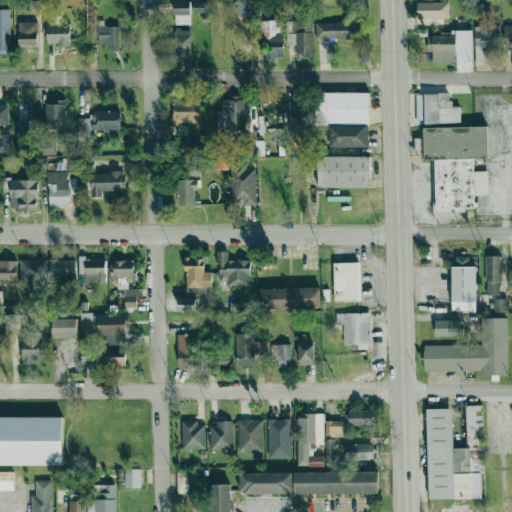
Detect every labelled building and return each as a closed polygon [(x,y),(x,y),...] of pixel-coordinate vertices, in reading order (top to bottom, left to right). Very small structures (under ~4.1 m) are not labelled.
[(251,0),(243,0),(236,0),(237,16),(252,15),(251,0)] [(41,12),(41,1),(28,1),(28,13),(41,12)] [(174,25),(191,24),(190,2),(173,2),(174,25)] [(193,13),(207,13),(207,3),(193,2),(193,13)] [(449,18),(448,2),(417,2),(417,18),(449,18)] [(490,15),(490,4),(475,4),(476,16),(490,15)] [(0,9),(0,52),(11,52),(10,10),(0,9)] [(265,60),(283,59),(282,27),(276,27),(275,20),(258,21),(259,40),(264,39),(265,60)] [(313,57),(312,20),(286,21),(286,46),(296,45),(296,57),(313,57)] [(315,22),(316,40),(359,39),(358,21),(315,22)] [(37,22),(18,22),(18,47),(37,47),(37,22)] [(46,24),(47,44),(57,44),(57,47),(70,47),(69,24),(46,24)] [(475,25),(474,65),(491,66),(491,49),(499,50),(499,26),(475,25)] [(118,48),(118,26),(98,26),(98,48),(118,48)] [(190,30),(172,30),(172,57),(191,57),(190,30)] [(472,61),(472,30),(451,31),(451,36),(427,36),(427,52),(433,52),(433,62),(472,61)] [(369,93),(318,92),(318,124),(369,124),(369,93)] [(416,94),(417,124),(461,123),(460,106),(450,107),(450,93),(416,94)] [(244,100),(222,99),(222,110),(217,110),(216,130),(244,131),(244,100)] [(201,123),(200,100),(173,100),(173,124),(201,123)] [(8,104),(0,103),(0,124),(8,125),(8,104)] [(66,129),(65,104),(46,104),(46,130),(66,129)] [(90,130),(120,130),(120,111),(91,111),(91,118),(77,118),(78,140),(91,140),(90,130)] [(302,118),(302,128),(311,128),(310,117),(302,118)] [(29,121),(17,121),(16,154),(29,154),(29,121)] [(368,148),(369,126),(330,126),(329,147),(368,148)] [(423,128),(424,160),(431,159),(432,214),(464,213),(464,208),(475,208),(474,195),(488,194),(488,171),(474,171),(474,157),(488,157),(487,127),(423,128)] [(55,155),(55,132),(42,132),(42,154),(55,155)] [(0,152),(11,153),(11,134),(0,134),(0,152)] [(201,141),(183,141),(182,176),(200,176),(201,141)] [(370,156),(318,156),(318,187),(369,188),(370,156)] [(228,169),(228,157),(216,157),(217,170),(228,169)] [(231,205),(256,205),(255,168),(246,169),(246,163),(230,163),(231,205)] [(48,206),(69,206),(68,171),(48,172),(48,206)] [(89,197),(101,197),(101,191),(125,191),(125,173),(89,174),(89,197)] [(194,189),(199,189),(199,179),(177,180),(178,207),(195,207),(194,189)] [(250,286),(250,260),(228,260),(228,251),(218,251),(218,286),(250,286)] [(452,311),(475,311),(476,267),(469,267),(469,257),(452,256),(452,311)] [(501,256),(485,256),(485,295),(501,295),(501,256)] [(105,258),(79,259),(79,283),(106,283),(105,258)] [(204,272),(204,259),(185,258),(185,287),(211,288),(211,272),(204,272)] [(47,260),(20,259),(19,278),(47,279),(47,260)] [(50,279),(76,278),(75,259),(49,260),(50,279)] [(16,260),(0,260),(0,281),(17,281),(16,260)] [(334,302),(360,301),(359,262),(333,263),(334,302)] [(321,308),(320,287),(260,289),(261,310),(321,308)] [(179,312),(196,312),(196,298),(179,299),(179,312)] [(507,312),(507,299),(495,299),(495,312),(507,312)] [(336,313),(336,326),(343,326),(343,345),(358,344),(358,349),(370,349),(369,313),(336,313)] [(5,329),(20,330),(20,314),(6,314),(5,329)] [(53,338),(77,337),(76,318),(52,319),(53,338)] [(424,345),(424,371),(482,371),(482,374),(507,374),(507,318),(481,318),(481,345),(424,345)] [(434,321),(435,336),(461,335),(461,320),(434,321)] [(22,362),(42,362),(42,334),(22,334),(22,362)] [(197,366),(196,334),(177,334),(178,367),(197,366)] [(262,354),(262,341),(254,341),(254,334),(235,334),(236,366),(255,366),(255,355),(262,354)] [(232,365),(232,356),(225,355),(226,336),(216,335),(215,364),(232,365)] [(290,344),(270,345),(270,361),(277,361),(277,368),(291,368),(290,344)] [(298,365),(314,364),(313,344),(298,344),(298,365)] [(126,357),(109,357),(109,350),(81,350),(81,364),(126,365),(126,357)] [(428,499),(483,498),(481,405),(465,405),(466,448),(453,448),(452,408),(426,409),(428,499)] [(373,426),(373,410),(348,411),(348,426),(373,426)] [(323,446),(324,414),(298,413),(297,445),(323,446)] [(0,464),(63,465),(63,417),(0,416),(0,464)] [(291,458),(290,419),(268,420),(269,458),(291,458)] [(263,452),(262,420),(238,420),(238,452),(263,452)] [(343,421),(325,421),(326,437),(344,437),(343,421)] [(181,422),(182,450),(205,449),(204,422),(181,422)] [(233,422),(210,423),(210,450),(233,450),(233,422)] [(326,453),(334,454),(334,439),(326,439),(326,453)] [(374,460),(373,444),(346,444),(346,460),(374,460)] [(310,467),(324,467),(323,456),(310,456),(310,467)] [(140,469),(124,469),(125,488),(141,488),(140,469)] [(0,490),(14,490),(13,472),(0,471),(0,490)] [(199,481),(198,471),(177,472),(177,493),(189,493),(189,481),(199,481)] [(294,494),(378,493),(378,471),(294,473),(294,494)] [(293,472),(239,473),(240,494),(293,493),(293,472)] [(35,480),(35,495),(30,495),(30,511),(52,511),(51,480),(35,480)] [(230,511),(231,484),(212,484),(211,511),(230,511)] [(115,511),(116,486),(92,485),(92,499),(87,499),(87,511),(115,511)] [(185,493),(184,511),(200,511),(201,494),(185,493)] [(69,511),(84,511),(85,496),(70,496),(69,511)]
